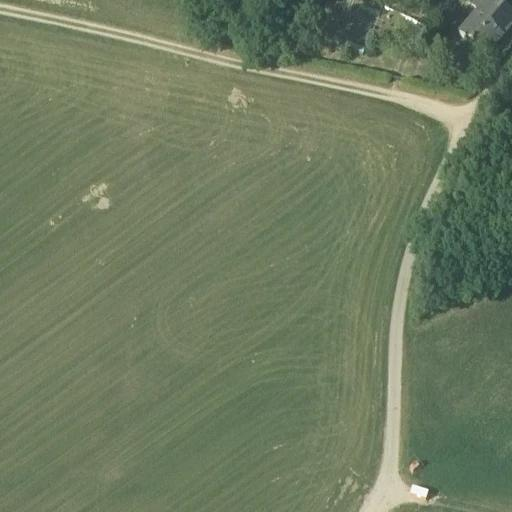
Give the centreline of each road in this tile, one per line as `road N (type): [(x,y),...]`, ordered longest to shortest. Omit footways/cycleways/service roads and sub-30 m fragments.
road 1 (unclassified): [(375,511),(388,492),(414,265),(478,129),(511,86)]
road 2 (track): [(96,31),(478,129)]
